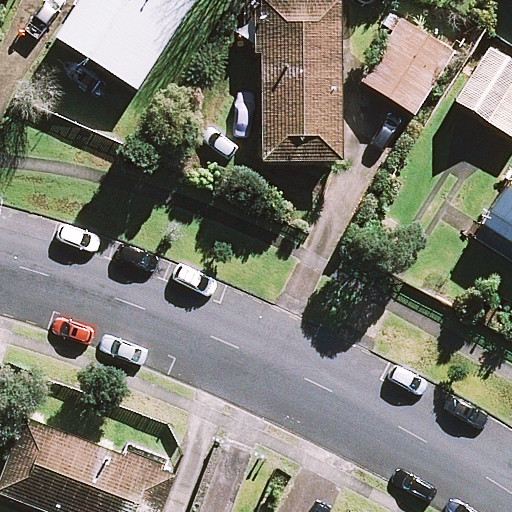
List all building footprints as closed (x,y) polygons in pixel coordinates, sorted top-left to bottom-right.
[(192,0),(78,0),(54,39),(135,90),(192,0)] [(337,0),(258,0),(260,163),(338,162),(337,0)] [(451,52),(400,20),(360,82),(411,115),(412,115),(452,53),(451,52)] [(511,77),(511,63),(485,47),(450,101),(484,122),(511,77)] [(511,77),(484,122),(511,140),(511,77)] [(511,173),(487,212),(511,228),(511,173)] [(511,228),(487,212),(471,238),(511,264),(511,228)] [(29,423),(1,499),(34,511),(169,511),(181,481),(172,477),(176,467),(135,452),(131,462),(29,423)]
